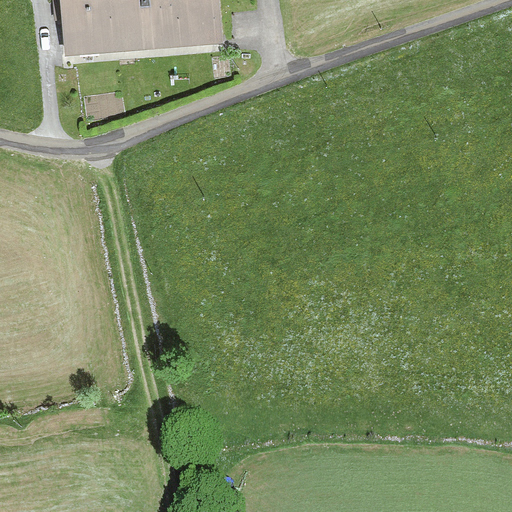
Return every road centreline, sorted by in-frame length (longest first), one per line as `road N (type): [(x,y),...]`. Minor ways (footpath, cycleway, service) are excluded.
road 1 (unclassified): [(0,133),(72,150),(500,0)]
road 2 (track): [(175,511),(96,142)]
